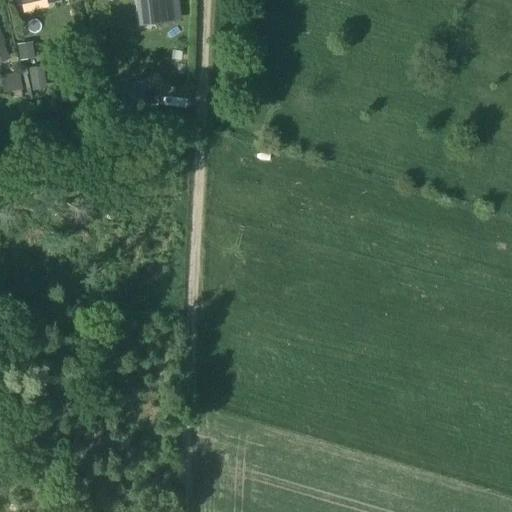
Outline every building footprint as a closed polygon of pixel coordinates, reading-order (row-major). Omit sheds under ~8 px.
[(138,0),(141,22),(156,20),(158,20),(155,0),(138,0)] [(174,0),(155,0),(158,20),(156,20),(156,22),(177,20),(174,0)] [(32,42),(16,45),(18,60),(34,58),(32,42)] [(2,44),(0,44),(0,62),(8,58),(2,44)] [(42,66),(28,69),(33,93),(47,90),(42,66)] [(18,73),(1,76),(4,94),(21,91),(18,73)] [(116,102),(143,104),(144,91),(118,89),(116,102)]
